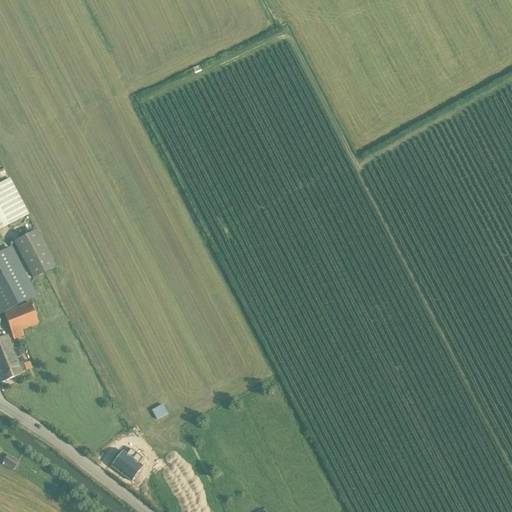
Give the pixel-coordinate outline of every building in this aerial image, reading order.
[(0,182),(9,178),(4,168),(0,169),(0,182)] [(0,230),(28,215),(9,179),(0,184),(0,230)] [(54,268),(34,231),(13,242),(32,279),(54,268)] [(10,247),(0,252),(0,314),(35,297),(36,296),(29,282),(10,247)] [(30,303),(4,313),(12,334),(38,324),(30,303)] [(18,366),(24,364),(21,357),(15,359),(7,337),(0,339),(0,383),(0,384),(22,376),(18,366)] [(163,405),(152,410),(157,420),(168,414),(163,405)] [(125,451),(107,464),(127,486),(144,473),(125,451)] [(14,469),(19,462),(8,455),(3,462),(14,469)]
